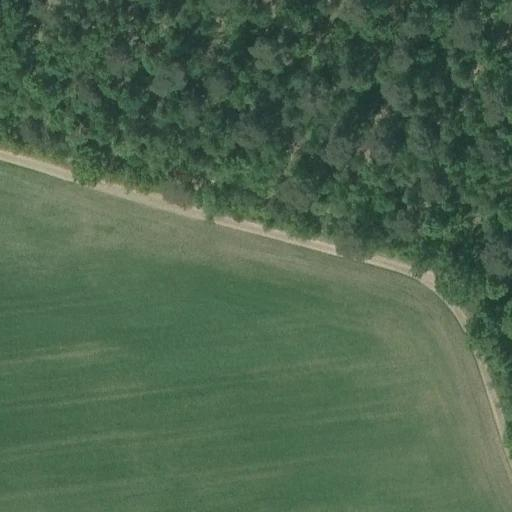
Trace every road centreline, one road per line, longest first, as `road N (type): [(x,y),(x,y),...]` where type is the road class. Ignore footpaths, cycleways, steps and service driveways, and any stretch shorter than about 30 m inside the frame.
road 1 (track): [(0,154),(458,284)]
road 2 (track): [(458,284),(511,466)]
